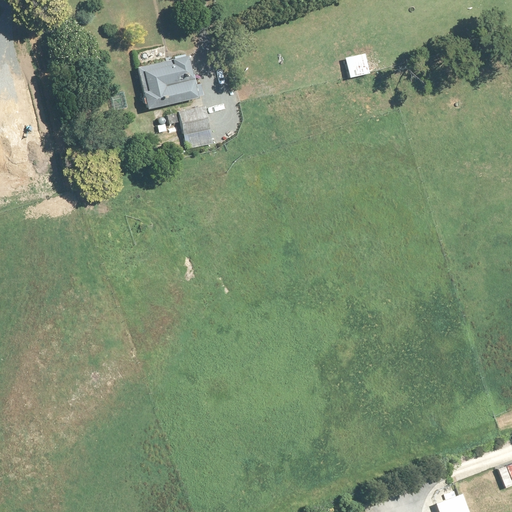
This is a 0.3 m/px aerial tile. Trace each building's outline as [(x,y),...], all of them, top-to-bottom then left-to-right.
[(340,58),(344,78),(365,74),(360,53),(340,58)] [(200,95),(197,84),(191,85),(185,56),(181,57),(180,54),(168,57),(169,59),(131,68),(137,92),(135,92),(139,110),(191,98),(191,97),(200,95)] [(201,106),(174,112),(182,150),(209,144),(201,106)] [(488,481),(468,488),(471,496),(490,489),(488,481)] [(463,511),(461,503),(457,492),(431,501),(434,511),(463,511)]
